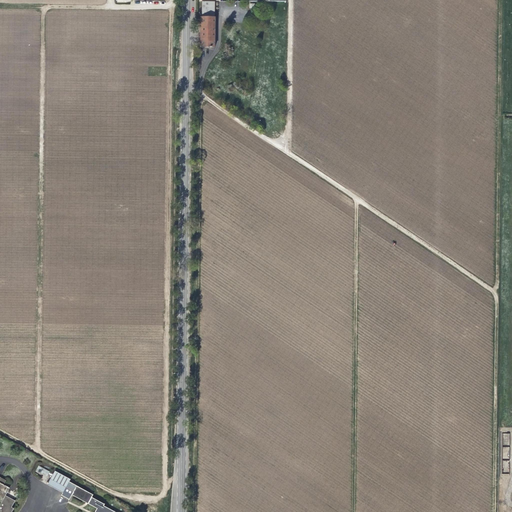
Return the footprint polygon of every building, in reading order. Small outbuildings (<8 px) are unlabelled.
[(202,2),(202,18),(215,18),(215,2),(202,2)] [(214,48),(215,18),(202,18),(201,18),(201,20),(201,21),(201,34),(200,45),(200,48),(214,48)] [(502,475),(511,475),(510,434),(501,434),(502,475)] [(47,477),(50,471),(38,466),(35,471),(47,477)] [(51,470),(50,473),(44,484),(59,493),(57,495),(65,500),(68,495),(93,509),(90,511),(111,511),(100,506),(100,504),(88,497),(89,494),(65,481),(67,479),(51,470)] [(12,511),(14,510),(12,509),(15,502),(6,497),(10,489),(0,483),(0,498),(4,500),(0,507),(0,510),(2,511),(1,511),(12,511)]
